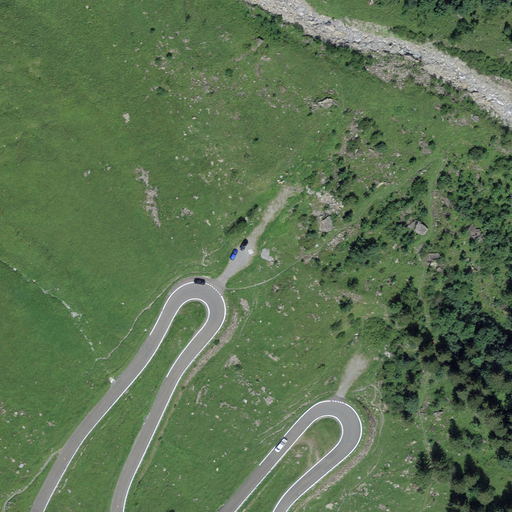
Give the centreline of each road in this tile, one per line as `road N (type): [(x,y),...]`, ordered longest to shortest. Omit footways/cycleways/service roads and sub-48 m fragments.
road 1 (primary): [(116,511),(124,478),(175,374),(216,316),(215,301),(199,290),(171,306),(146,354),(67,452),(37,511)]
road 2 (primary): [(279,511),(348,443),(350,422),(335,408),(307,418),(227,511)]
